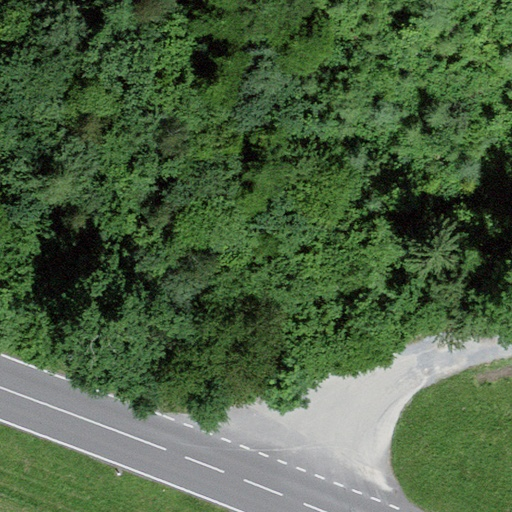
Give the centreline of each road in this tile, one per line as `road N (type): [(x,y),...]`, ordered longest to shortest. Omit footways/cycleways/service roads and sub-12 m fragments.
road 1 (primary): [(321,511),(0,390)]
road 2 (track): [(267,489),(347,409),(511,360)]
